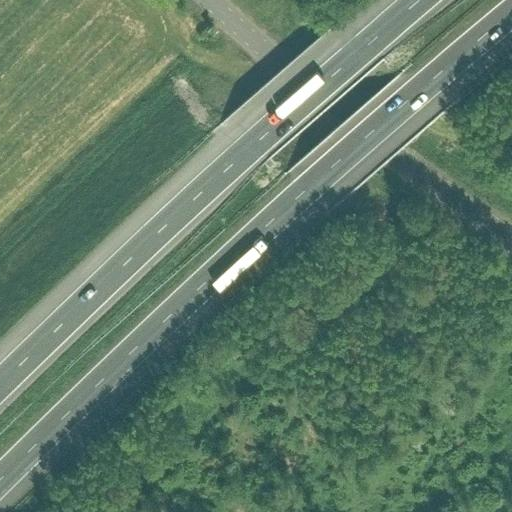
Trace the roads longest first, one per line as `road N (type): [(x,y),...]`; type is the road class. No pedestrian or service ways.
road 1 (motorway): [(0,479),(241,246),(511,11)]
road 2 (motorway): [(419,0),(0,383)]
road 3 (secondary): [(511,241),(208,0)]
